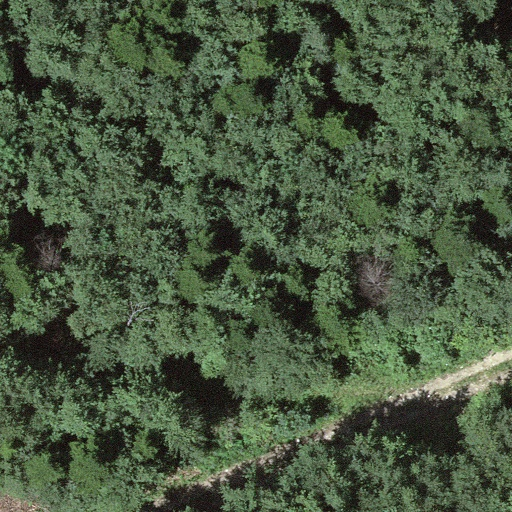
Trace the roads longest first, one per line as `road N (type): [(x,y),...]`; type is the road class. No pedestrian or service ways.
road 1 (track): [(425,404),(146,387),(0,354)]
road 2 (track): [(115,511),(511,375)]
